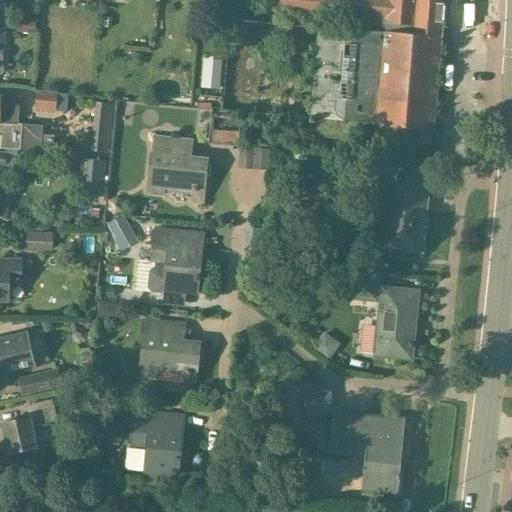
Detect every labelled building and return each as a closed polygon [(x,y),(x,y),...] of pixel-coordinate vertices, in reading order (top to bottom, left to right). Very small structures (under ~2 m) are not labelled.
[(229,0),(227,20),(228,20),(227,37),(221,112),(280,116),(294,117),(293,126),(314,127),(313,136),(360,140),(362,123),(377,124),(375,141),(431,146),(433,130),(435,130),(445,0),(229,0)] [(0,19),(0,43),(5,44),(6,28),(12,28),(12,20),(0,19)] [(35,110),(67,112),(68,93),(36,91),(35,110)] [(0,97),(0,149),(5,149),(18,150),(21,151),(42,152),(43,135),(43,125),(23,124),(19,124),(21,99),(0,97)] [(99,101),(93,148),(108,150),(114,103),(99,101)] [(238,141),(239,132),(216,130),(215,139),(238,141)] [(154,131),(152,155),(148,193),(164,194),(165,189),(195,192),(194,202),(203,203),(208,160),(191,159),(193,135),(154,131)] [(268,172),(270,149),(241,147),(239,169),(268,172)] [(430,170),(389,166),(382,248),(422,252),(430,170)] [(10,194),(0,193),(0,221),(8,222),(10,194)] [(109,223),(123,251),(141,242),(127,214),(109,223)] [(152,262),(155,262),(155,267),(152,269),(149,272),(148,288),(149,290),(152,293),(164,294),(164,290),(197,293),(203,235),(155,230),(152,262)] [(53,252),(53,234),(27,233),(26,252),(53,252)] [(0,258),(0,301),(9,301),(8,285),(21,285),(22,259),(0,258)] [(351,271),(350,286),(379,288),(381,274),(351,271)] [(418,292),(383,289),(381,303),(376,355),(411,359),(418,292)] [(42,331),(27,335),(26,332),(0,338),(0,376),(35,368),(34,364),(49,360),(42,331)] [(326,331),(314,346),(331,358),(342,343),(326,331)] [(196,387),(200,344),(144,338),(140,376),(157,377),(157,372),(187,375),(186,386),(196,387)] [(58,369),(17,378),(22,396),(62,388),(58,369)] [(26,406),(29,418),(2,424),(8,453),(36,448),(41,444),(38,431),(33,430),(32,426),(57,421),(53,400),(26,406)] [(145,472),(178,476),(184,417),(136,412),(133,444),(147,446),(145,472)] [(362,494),(398,497),(405,418),(342,412),(339,442),(366,445),(362,494)]
